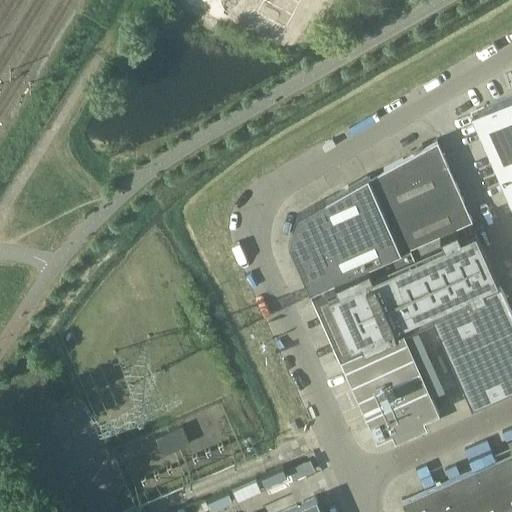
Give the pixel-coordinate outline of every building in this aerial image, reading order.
[(263,0),(257,13),(286,29),(301,0),(263,0)] [(511,174),(511,94),(471,112),(501,180),(511,174)] [(402,157),(368,176),(400,249),(456,224),(471,218),(472,218),(437,139),(402,157)] [(298,214),(288,242),(309,289),(400,249),(368,176),(367,174),(348,185),(334,193),(298,214)] [(511,174),(501,180),(511,204),(511,174)] [(400,249),(309,289),(340,357),(403,328),(431,316),(485,291),(482,283),(496,277),(474,226),(459,233),(456,224),(400,249)] [(485,291),(431,316),(465,394),(471,407),(511,388),(511,311),(500,284),(485,291)] [(403,328),(340,357),(346,371),(354,390),(361,405),(370,425),(376,438),(391,431),(394,438),(406,433),(426,424),(423,417),(439,410),(437,406),(403,328)] [(190,442),(182,425),(156,436),(163,454),(190,442)] [(511,511),(511,449),(402,499),(407,511),(511,511)] [(325,511),(318,495),(279,511),(325,511)]
